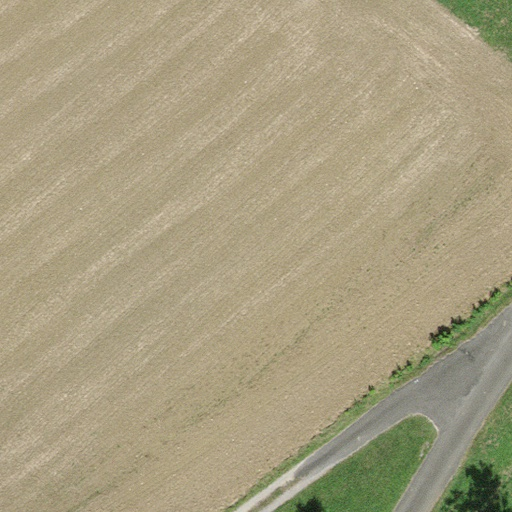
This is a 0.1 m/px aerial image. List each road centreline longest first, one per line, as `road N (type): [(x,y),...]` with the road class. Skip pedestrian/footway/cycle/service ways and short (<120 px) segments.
road 1 (track): [(276,511),(404,399),(499,353)]
road 2 (track): [(413,511),(511,337)]
